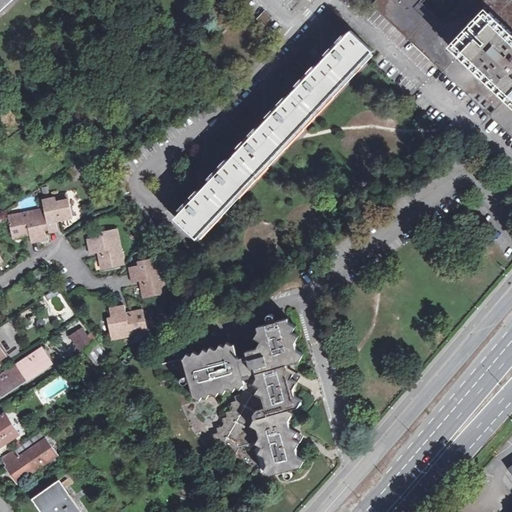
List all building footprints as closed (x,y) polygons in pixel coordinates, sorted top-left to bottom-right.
[(0,0),(0,10),(12,0),(0,0)] [(511,0),(376,0),(372,5),(409,39),(511,137),(511,0)] [(265,11),(258,19),(265,25),(272,18),(265,11)] [(352,31),(176,217),(198,237),(223,211),(248,184),(273,157),(298,131),(323,104),(348,78),(373,51),(352,31)] [(57,201),(56,197),(43,200),(45,208),(49,230),(50,232),(58,231),(56,221),(73,218),(69,199),(57,201)] [(49,230),(45,208),(24,213),(25,218),(10,221),(14,239),(31,235),(32,243),(47,240),(45,231),(49,230)] [(25,218),(24,213),(9,216),(10,221),(25,218)] [(102,270),(120,266),(117,253),(122,252),(117,229),(96,233),(96,236),(87,238),(90,254),(98,252),(102,270)] [(158,281),(163,280),(159,257),(138,262),(139,265),(130,267),(133,282),(140,281),(143,298),(161,294),(158,281)] [(40,270),(36,273),(40,279),(44,276),(40,270)] [(126,312),(125,305),(109,308),(111,316),(107,317),(112,339),(134,335),(136,343),(148,331),(147,324),(152,323),(150,312),(145,313),(144,309),(126,312)] [(286,410),(299,406),(287,364),(300,360),(289,318),(258,326),(263,346),(247,350),(248,355),(239,358),(235,344),(161,364),(164,376),(187,369),(194,398),(243,384),(246,385),(240,394),(235,396),(236,401),(232,402),(233,407),(231,411),(226,412),(227,416),(223,418),(224,423),(222,426),(217,428),(219,432),(214,434),(215,439),(214,441),(235,454),(239,447),(261,441),(271,475),(284,471),(286,470),(288,470),(301,466),(286,410)] [(94,344),(88,335),(83,327),(69,336),(80,353),(85,350),(94,344)] [(94,344),(99,340),(93,332),(88,335),(94,344)] [(94,344),(85,350),(95,365),(110,354),(99,340),(94,344)] [(17,364),(27,380),(52,363),(42,348),(17,364)] [(109,357),(103,361),(108,369),(114,364),(109,357)] [(27,380),(17,364),(0,375),(0,392),(2,396),(27,380)] [(65,374),(34,390),(42,405),(73,389),(65,374)] [(136,389),(133,393),(138,400),(142,397),(136,389)] [(6,413),(0,416),(0,446),(19,434),(6,413)] [(163,475),(180,463),(177,459),(181,457),(167,438),(160,443),(169,455),(156,464),(163,475)] [(27,452),(23,445),(3,458),(7,465),(7,466),(14,476),(19,482),(36,470),(34,467),(45,459),(48,463),(58,456),(46,439),(33,447),(27,452)] [(23,445),(27,452),(33,447),(29,441),(23,445)] [(285,477),(286,478),(287,479),(288,479),(289,479),(290,479),(291,478),(292,478),(292,477),(293,477),(293,476),(293,475),(293,474),(293,473),(292,472),(291,472),(290,471),(289,471),(288,471),(288,470),(286,470),(284,471),(284,473),(284,476),(285,477)] [(190,484),(182,490),(189,500),(197,494),(190,484)] [(69,498),(71,497),(68,494),(67,495),(59,485),(38,500),(47,511),(78,511),(81,510),(76,502),(73,504),(69,498)] [(493,494),(468,498),(470,511),(502,511),(503,511),(501,502),(494,503),(493,494)]
